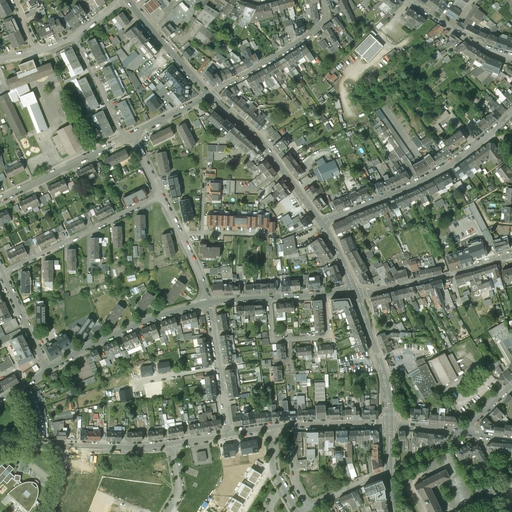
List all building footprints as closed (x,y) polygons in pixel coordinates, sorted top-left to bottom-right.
[(37,0),(30,0),(26,2),(29,8),(28,8),(28,9),(28,10),(29,10),(32,9),(34,8),(35,7),(38,6),(37,2),(38,2),(37,0)] [(156,0),(155,1),(161,10),(168,4),(169,3),(166,0),(156,0)] [(236,0),(231,0),(222,13),(225,15),(226,16),(231,9),(233,6),(237,0),(236,0)] [(285,0),(282,0),(277,2),(279,10),(282,9),(288,8),(285,0)] [(292,0),(285,0),(288,8),(290,18),(294,17),(295,16),(292,6),(295,6),(292,0)] [(318,0),(310,0),(311,3),(309,4),(312,19),(318,18),(315,4),(314,3),(319,2),(318,0)] [(326,0),(330,10),(334,8),(332,2),(336,0),(336,1),(337,4),(338,3),(337,0),(326,0)] [(345,0),(339,4),(340,6),(342,12),(344,14),(349,23),(353,21),(346,4),(347,4),(345,0)] [(389,0),(381,0),(381,1),(377,3),(375,6),(377,8),(380,10),(386,4),(389,0)] [(398,1),(395,0),(389,0),(386,4),(388,6),(387,8),(389,9),(390,8),(391,7),(392,8),(397,1),(398,1)] [(391,9),(388,12),(390,14),(391,14),(392,15),(395,12),(403,3),(398,0),(398,1),(397,1),(392,8),(391,9)] [(439,1),(437,0),(427,0),(426,2),(425,4),(435,11),(440,3),(438,2),(439,1)] [(446,7),(443,5),(446,0),(439,0),(439,1),(438,2),(440,3),(435,11),(441,15),(444,9),(446,7)] [(453,4),(446,11),(445,13),(455,21),(466,4),(459,0),(455,0),(454,2),(453,4)] [(246,3),(240,1),(238,6),(241,8),(239,13),(243,15),(246,3)] [(186,6),(182,2),(179,5),(184,11),(187,8),(186,6)] [(277,2),(269,4),(272,17),(276,16),(275,13),(274,12),(274,11),(279,10),(277,2)] [(451,2),(449,3),(446,7),(444,9),(446,11),(453,4),(451,2)] [(7,3),(0,5),(0,14),(1,17),(2,16),(3,18),(12,14),(10,9),(9,7),(7,3)] [(206,5),(200,14),(198,17),(196,20),(204,25),(195,37),(206,46),(215,36),(209,31),(211,28),(208,26),(218,14),(219,14),(225,6),(219,3),(213,10),(206,5)] [(257,7),(246,3),(243,15),(244,15),(242,19),(243,19),(243,20),(245,21),(245,20),(246,21),(249,22),(257,7)] [(42,4),(38,6),(35,7),(38,13),(44,10),(44,9),(42,4)] [(79,4),(76,7),(76,8),(72,11),(79,21),(87,15),(84,12),(85,12),(81,7),(79,4)] [(269,4),(257,7),(249,22),(249,23),(259,20),(261,28),(275,25),(274,21),(272,17),(269,4)] [(187,8),(184,11),(179,5),(172,11),(166,20),(168,23),(175,31),(178,29),(176,26),(178,25),(178,24),(183,19),(188,24),(192,17),(193,14),(187,8)] [(463,24),(461,23),(460,24),(457,22),(455,26),(463,32),(471,19),(474,13),(475,13),(477,10),(479,8),(475,5),(467,18),(463,24)] [(340,6),(335,7),(340,16),(344,14),(342,12),(340,6)] [(409,8),(402,19),(407,23),(406,25),(411,28),(412,26),(416,29),(426,20),(422,17),(412,10),(409,8)] [(38,13),(34,14),(36,18),(45,14),(44,10),(38,13)] [(486,17),(477,10),(475,13),(474,13),(471,19),(474,21),(483,28),(486,25),(487,23),(487,22),(484,20),(486,17)] [(72,11),(68,14),(69,15),(67,17),(66,16),(64,17),(71,27),(79,21),(72,11)] [(122,13),(115,18),(118,23),(126,18),(122,13)] [(390,14),(386,20),(384,18),(380,22),(384,25),(388,21),(389,22),(393,16),(392,15),(391,14),(390,14)] [(53,18),(48,20),(50,25),(52,32),(53,33),(57,31),(57,30),(58,29),(57,27),(56,28),(53,21),(54,21),(53,18)] [(126,18),(118,23),(122,28),(129,23),(126,18)] [(290,21),(282,23),(285,33),(289,32),(289,31),(294,30),(291,21),(290,18),(289,18),(290,21)] [(344,29),(335,18),(332,20),(331,20),(336,26),(335,27),(337,30),(338,29),(341,32),(344,29)] [(61,24),(59,20),(57,19),(54,21),(53,21),(56,28),(57,27),(58,29),(57,30),(57,31),(58,32),(64,29),(63,26),(62,24),(61,24)] [(478,31),(469,27),(474,21),(471,19),(463,32),(475,38),(478,31)] [(12,20),(6,23),(6,24),(10,32),(11,31),(12,33),(19,30),(15,22),(15,21),(15,20),(14,20),(13,20),(12,20)] [(496,26),(489,20),(487,22),(487,23),(486,25),(492,30),(495,26),(496,26)] [(301,21),(296,23),(298,29),(297,30),(299,35),(302,34),(302,33),(305,32),(301,21)] [(175,31),(168,23),(161,30),(168,38),(174,32),(175,31)] [(330,23),(321,28),(323,31),(328,28),(329,28),(332,26),(330,23)] [(443,28),(438,24),(432,30),(433,30),(437,34),(443,28)] [(50,25),(43,28),(43,30),(39,31),(40,35),(41,34),(42,37),(46,36),(46,35),(47,34),(48,35),(48,36),(49,36),(50,35),(50,34),(49,33),(52,32),(50,25)] [(135,25),(124,35),(127,39),(129,37),(131,40),(133,39),(141,32),(135,25)] [(328,28),(323,31),(327,37),(332,34),(329,28),(328,28)] [(12,33),(7,35),(9,40),(10,39),(11,41),(10,42),(14,48),(25,43),(23,39),(22,36),(19,30),(12,33)] [(437,34),(433,30),(427,35),(429,38),(431,40),(437,34)] [(488,35),(479,31),(478,31),(475,38),(485,43),(488,35)] [(494,34),(491,31),(488,35),(485,43),(495,46),(497,37),(495,37),(495,36),(493,35),(494,34)] [(141,32),(133,39),(135,42),(134,43),(138,48),(139,47),(148,40),(141,32)] [(426,33),(421,38),(425,42),(429,38),(427,35),(426,33)] [(339,43),(332,34),(327,37),(333,47),(334,48),(337,47),(339,45),(338,43),(339,43)] [(370,34),(354,50),(367,63),(383,47),(370,34)] [(455,37),(451,34),(448,39),(450,39),(449,41),(451,42),(453,45),(456,43),(459,39),(458,39),(455,37)] [(116,36),(111,41),(114,47),(120,42),(116,36)] [(506,40),(497,37),(495,46),(505,49),(509,44),(511,38),(507,36),(506,40)] [(95,38),(87,42),(89,48),(97,44),(95,38)] [(444,50),(438,41),(441,40),(440,38),(433,43),(439,53),(444,50)] [(148,40),(139,47),(150,59),(158,52),(148,40)] [(324,41),(319,45),(323,51),(328,47),(324,41)] [(449,41),(446,44),(444,42),(442,43),(446,50),(450,47),(453,45),(451,42),(449,41)] [(188,42),(179,50),(182,54),(191,46),(188,42)] [(463,42),(460,45),(455,49),(455,50),(458,54),(461,51),(463,52),(468,46),(463,42)] [(97,44),(89,48),(92,53),(100,50),(97,44)] [(191,46),(182,54),(187,59),(189,57),(190,59),(194,55),(190,51),(194,47),(193,46),(191,45),(191,46)] [(310,55),(309,53),(304,45),(298,49),(303,57),(305,55),(311,62),(314,60),(310,55)] [(478,52),(469,45),(468,46),(463,52),(469,56),(468,57),(470,58),(471,56),(473,58),(478,52)] [(127,57),(121,48),(116,52),(121,62),(127,57)] [(253,55),(251,56),(251,53),(248,48),(245,50),(253,65),(259,61),(255,54),(253,55)] [(72,49),(64,53),(67,58),(75,55),(72,49)] [(298,49),(291,53),(297,61),(303,57),(298,49)] [(100,50),(92,53),(95,59),(103,55),(100,50)] [(253,65),(245,50),(242,52),(245,57),(246,58),(243,60),(247,68),(253,65)] [(455,50),(448,56),(450,60),(458,54),(455,50)] [(243,60),(240,62),(238,57),(231,52),(229,54),(234,57),(236,59),(242,71),(247,68),(243,60)] [(487,57),(478,52),(473,58),(468,62),(472,64),(475,60),(481,64),(480,65),(482,66),(487,57)] [(227,61),(218,54),(216,57),(219,59),(224,63),(227,61)] [(290,54),(284,58),(294,73),(296,76),(298,74),(292,64),(293,63),(294,63),(295,64),(296,63),(296,62),(290,54)] [(75,55),(67,58),(70,64),(78,60),(75,55)] [(103,55),(95,59),(98,65),(106,61),(103,55)] [(197,70),(201,73),(211,60),(208,57),(197,70)] [(242,71),(236,59),(234,57),(232,59),(233,60),(236,64),(233,66),(237,73),(242,71)] [(493,59),(487,57),(482,66),(470,73),(474,77),(484,71),(485,69),(487,63),(491,65),(493,59)] [(294,73),(284,58),(279,62),(283,69),(286,67),(291,74),(294,73)] [(232,76),(226,64),(224,63),(219,59),(217,62),(220,65),(221,64),(222,64),(223,65),(225,69),(226,70),(223,71),(227,79),(232,76)] [(502,62),(493,59),(491,65),(487,63),(485,69),(493,72),(498,74),(499,70),(502,62)] [(78,60),(70,64),(73,70),(81,66),(78,60)] [(231,67),(227,61),(224,63),(226,64),(232,76),(237,73),(233,66),(231,67)] [(283,69),(279,62),(273,65),(277,72),(279,76),(282,74),(280,71),(283,69)] [(7,93),(0,96),(0,102),(17,139),(26,134),(11,102),(13,101),(14,103),(19,100),(18,98),(20,97),(24,107),(26,106),(37,133),(40,132),(40,133),(42,132),(48,130),(48,129),(47,129),(36,102),(37,102),(33,92),(30,93),(26,84),(54,73),(50,63),(6,81),(10,90),(10,92),(7,93)] [(189,85),(172,65),(159,76),(161,78),(162,77),(167,82),(166,83),(169,87),(173,89),(173,93),(172,93),(176,98),(173,101),(178,106),(181,103),(182,104),(187,99),(189,85)] [(273,65),(268,68),(272,76),(273,77),(274,77),(273,75),(275,74),(277,72),(273,65)] [(81,66),(73,70),(75,75),(83,72),(81,66)] [(109,66),(101,70),(104,75),(112,72),(109,66)] [(291,74),(286,67),(283,69),(287,75),(288,76),(290,75),(291,76),(292,76),(291,74)] [(272,76),(268,68),(262,71),(271,87),(277,83),(273,77),(272,76)] [(334,73),(337,71),(334,68),(325,76),(331,83),(338,77),(334,73)] [(214,75),(208,69),(202,76),(209,85),(210,84),(213,85),(214,86),(227,79),(223,71),(220,73),(220,72),(214,75)] [(506,75),(499,70),(498,74),(497,77),(503,83),(506,80),(503,78),(506,75)] [(134,73),(126,71),(138,94),(143,90),(139,85),(140,84),(135,77),(134,73)] [(271,87),(262,71),(257,74),(262,83),(263,83),(262,81),(264,80),(265,84),(268,88),(269,87),(269,88),(271,87)] [(112,72),(104,75),(107,81),(115,77),(112,72)] [(279,76),(277,72),(275,74),(279,81),(280,83),(283,81),(282,81),(282,80),(279,76)] [(493,72),(492,74),(490,76),(489,75),(482,83),(485,87),(491,82),(497,77),(498,74),(493,72)] [(261,86),(258,84),(261,82),(261,84),(262,83),(257,74),(252,77),(259,91),(260,91),(263,90),(261,86)] [(85,77),(77,81),(80,87),(88,83),(85,77)] [(115,77),(107,81),(110,87),(117,83),(115,77)] [(259,91),(252,77),(246,80),(250,87),(251,89),(252,88),(251,87),(254,86),(254,87),(255,90),(253,91),(255,94),(257,94),(257,95),(262,93),(260,91),(259,91)] [(245,81),(234,87),(236,90),(237,90),(248,86),(245,81)] [(88,83),(80,87),(83,93),(91,89),(88,83)] [(117,83),(110,87),(112,92),(120,89),(117,83)] [(226,91),(221,97),(226,101),(236,90),(234,87),(231,88),(232,90),(229,93),(227,90),(226,91)] [(91,89),(83,93),(86,98),(93,95),(91,89)] [(120,89),(112,92),(115,98),(123,94),(120,89)] [(236,90),(226,101),(231,105),(237,98),(237,97),(236,98),(234,97),(237,94),(239,92),(236,90)] [(93,95),(86,98),(88,104),(96,100),(93,95)] [(501,104),(499,107),(487,95),(485,98),(490,103),(502,115),(503,114),(507,110),(501,104)] [(242,97),(241,98),(239,101),(237,100),(238,99),(237,98),(231,105),(235,109),(245,98),(243,96),(242,97)] [(153,97),(146,103),(153,112),(160,106),(156,101),(153,97)] [(245,98),(235,109),(235,110),(240,114),(240,113),(246,106),(245,107),(243,105),(246,103),(248,101),(245,98)] [(511,105),(511,103),(507,98),(504,101),(502,102),(508,109),(511,105)] [(122,101),(117,104),(119,110),(127,106),(130,105),(128,99),(122,101)] [(475,102),(481,108),(484,105),(479,99),(475,102)] [(96,100),(88,104),(91,110),(99,106),(96,100)] [(67,101),(60,105),(63,112),(62,113),(63,116),(65,115),(69,123),(76,119),(67,101)] [(502,115),(490,103),(487,105),(493,112),(491,114),(497,120),(500,117),(500,116),(502,115)] [(246,106),(240,113),(244,117),(254,106),(252,104),(250,106),(248,110),(246,108),(247,107),(246,106)] [(127,106),(119,110),(122,116),(130,112),(127,106)] [(254,106),(244,117),(249,122),(254,115),(252,113),(255,111),(256,109),(257,109),(254,106)] [(413,159),(378,109),(374,112),(381,121),(401,151),(410,162),(413,159)] [(446,110),(428,123),(438,136),(443,133),(437,124),(449,115),(446,110)] [(103,111),(95,115),(98,121),(105,117),(103,111)] [(224,121),(214,111),(208,117),(208,118),(209,119),(218,128),(224,121)] [(130,112),(122,116),(125,121),(133,117),(130,112)] [(257,118),(255,117),(256,116),(255,115),(254,115),(249,122),(253,126),(264,115),(261,112),(257,118)] [(491,114),(489,116),(488,115),(485,117),(491,125),(497,120),(491,114)] [(264,115),(253,126),(259,131),(264,125),(264,124),(265,123),(264,124),(262,122),(265,119),(266,118),(266,117),(264,115)] [(105,117),(98,121),(100,126),(108,123),(105,117)] [(133,117),(125,121),(128,127),(136,123),(133,117)] [(485,117),(482,119),(481,118),(476,122),(477,123),(483,131),(491,125),(485,117)] [(224,121),(218,128),(226,135),(233,126),(228,122),(227,124),(224,121)] [(389,159),(401,151),(381,121),(372,127),(391,154),(387,156),(389,159)] [(108,123),(100,126),(103,132),(111,128),(108,123)] [(189,131),(185,123),(178,126),(182,136),(183,140),(184,139),(188,148),(195,145),(191,137),(192,137),(189,131)] [(477,123),(472,126),(470,123),(467,126),(473,134),(474,133),(477,136),(483,131),(477,123)] [(73,130),(71,124),(56,132),(58,135),(52,138),(61,156),(67,153),(69,156),(83,149),(80,144),(85,142),(78,128),(73,130)] [(245,136),(233,126),(226,135),(225,135),(236,145),(237,145),(245,136)] [(271,127),(266,131),(270,136),(275,132),(271,127)] [(111,128),(103,132),(106,138),(114,134),(111,128)] [(162,131),(157,134),(150,138),(153,145),(161,141),(162,141),(165,139),(173,135),(170,128),(162,131)] [(271,136),(275,141),(281,136),(277,131),(271,136)] [(460,131),(443,143),(449,152),(466,139),(460,131)] [(256,146),(245,136),(237,145),(246,154),(249,152),(256,146)] [(416,137),(411,140),(417,148),(422,145),(416,137)] [(283,138),(272,147),(277,153),(290,144),(288,141),(287,141),(286,141),(283,138)] [(443,143),(439,145),(442,150),(440,152),(445,159),(451,155),(449,152),(443,143)] [(490,143),(480,150),(479,150),(477,151),(477,152),(472,156),(479,165),(490,157),(494,163),(497,161),(498,162),(501,160),(500,158),(503,156),(498,148),(496,146),(494,144),(490,143)] [(256,146),(249,152),(251,155),(250,155),(252,158),(253,158),(255,161),(259,158),(258,157),(262,154),(256,146)] [(125,150),(117,154),(117,153),(112,156),(104,160),(107,168),(116,163),(116,164),(120,162),(129,157),(125,150)] [(410,162),(401,151),(389,159),(396,171),(397,171),(403,183),(408,180),(409,179),(405,171),(404,172),(402,167),(400,168),(397,164),(396,162),(395,163),(394,162),(395,161),(399,159),(401,158),(402,160),(407,168),(413,178),(417,176),(411,166),(410,162)] [(165,152),(156,154),(158,161),(159,167),(161,174),(170,172),(168,164),(167,160),(165,152)] [(290,152),(281,159),(286,165),(293,159),(291,156),(292,155),(290,152)] [(440,152),(432,158),(437,165),(445,159),(440,152)] [(432,158),(428,154),(429,155),(423,159),(424,159),(431,168),(437,165),(432,158)] [(471,156),(464,161),(471,171),(474,169),(473,168),(475,167),(474,167),(477,165),(471,156)] [(293,159),(286,165),(290,171),(297,165),(293,159)] [(377,159),(371,161),(375,167),(380,164),(377,159)] [(424,159),(411,166),(417,176),(431,168),(424,159)] [(18,164),(13,166),(16,174),(24,170),(20,160),(17,161),(18,164)] [(265,160),(258,166),(263,173),(271,166),(268,161),(267,162),(265,160)] [(334,160),(323,164),(318,167),(313,171),(312,171),(314,174),(318,172),(323,181),(340,174),(334,160)] [(92,164),(84,168),(88,176),(93,173),(94,176),(97,175),(92,164)] [(297,165),(290,171),(296,178),(299,176),(299,175),(300,176),(301,175),(304,173),(297,165)] [(465,173),(459,165),(457,166),(452,170),(458,178),(460,177),(461,178),(463,177),(462,176),(465,173)] [(500,169),(498,171),(501,176),(510,169),(508,167),(506,165),(500,169)] [(13,166),(7,169),(6,166),(3,168),(8,178),(16,174),(13,166)] [(263,173),(262,174),(266,179),(267,178),(268,180),(277,174),(271,166),(263,173)] [(84,168),(76,172),(81,182),(84,181),(83,178),(88,176),(84,168)] [(511,171),(510,169),(501,176),(505,182),(507,181),(511,176),(511,173),(511,172),(511,171)] [(403,183),(397,171),(396,171),(393,172),(394,173),(393,174),(395,177),(392,178),(395,186),(403,183)] [(448,173),(440,177),(445,186),(453,182),(448,173)] [(262,174),(251,182),(255,187),(266,179),(262,174)] [(392,177),(388,179),(387,174),(383,176),(385,182),(383,183),(386,190),(395,186),(392,178),(392,177)] [(177,176),(168,177),(170,185),(169,185),(170,191),(171,190),(172,198),(181,196),(179,188),(180,188),(179,184),(177,176)] [(227,177),(227,194),(235,194),(235,180),(229,180),(229,177),(227,177)] [(440,177),(433,181),(437,191),(438,191),(443,188),(442,187),(445,186),(440,177)] [(63,179),(55,183),(59,191),(65,189),(66,191),(69,190),(63,179)] [(288,188),(281,180),(274,185),(278,190),(272,196),(274,198),(275,198),(279,194),(288,188)] [(383,183),(382,181),(375,185),(378,193),(386,190),(383,183)] [(437,191),(433,181),(428,184),(424,186),(429,194),(429,196),(435,193),(435,192),(437,191)] [(460,181),(456,183),(460,191),(465,189),(460,181)] [(55,183),(47,187),(52,198),(55,197),(54,194),(59,191),(55,183)] [(312,186),(305,191),(309,196),(316,191),(317,190),(315,188),(314,189),(312,186)] [(426,197),(425,196),(429,194),(424,186),(418,189),(425,203),(428,202),(426,197)] [(367,187),(360,190),(360,189),(357,190),(358,191),(361,200),(371,196),(367,187)] [(134,192),(131,194),(122,199),(125,206),(133,202),(134,203),(139,200),(147,196),(146,193),(143,188),(134,193),(134,192)] [(288,188),(279,194),(283,199),(291,192),(288,188)] [(418,189),(412,191),(417,200),(420,198),(420,201),(423,205),(425,203),(418,189)] [(355,191),(351,192),(351,194),(348,195),(352,204),(361,200),(358,191),(355,192),(355,191)] [(412,191),(406,194),(410,202),(417,200),(412,191)] [(406,194),(394,199),(399,209),(401,207),(402,209),(404,208),(405,212),(410,210),(408,206),(409,206),(409,204),(411,203),(410,202),(406,194)] [(35,195),(27,199),(30,206),(36,204),(37,206),(40,205),(35,195)] [(348,195),(343,197),(342,195),(340,196),(341,198),(344,207),(352,204),(348,195)] [(272,196),(268,196),(260,202),(260,204),(267,204),(271,200),(274,198),(272,196)] [(319,197),(312,202),(319,211),(323,208),(324,209),(327,207),(320,197),(319,197)] [(341,198),(333,201),(336,210),(344,207),(341,198)] [(27,199),(19,203),(24,213),(26,212),(25,209),(30,206),(27,199)] [(188,199),(180,201),(181,208),(182,214),(184,221),(193,220),(191,211),(191,207),(190,207),(188,199)] [(399,209),(394,199),(390,201),(393,209),(394,209),(396,213),(400,212),(399,209)] [(442,200),(434,204),(437,209),(444,205),(442,200)] [(108,206),(102,208),(106,216),(114,212),(109,202),(106,203),(108,206)] [(386,203),(379,205),(383,214),(384,217),(386,216),(385,213),(389,211),(386,203)] [(379,205),(371,208),(375,218),(380,216),(379,215),(383,214),(379,205)] [(102,208),(97,211),(96,208),(93,210),(98,220),(106,216),(102,208)] [(375,218),(371,208),(364,211),(368,220),(375,218)] [(6,210),(0,213),(0,217),(2,222),(7,219),(9,222),(11,220),(6,210)] [(364,211),(358,213),(362,222),(363,225),(369,222),(368,220),(364,211)] [(358,213),(351,216),(354,225),(355,226),(357,228),(359,227),(357,224),(362,222),(358,213)] [(291,220),(287,214),(281,218),(286,226),(283,228),(287,234),(289,233),(290,233),(294,232),(293,229),(299,226),(299,225),(302,224),(300,221),(303,219),(301,215),(291,220)] [(144,215),(136,215),(136,224),(136,230),(136,238),(145,238),(144,229),(145,229),(145,224),(144,224),(144,215)] [(80,216),(77,217),(79,220),(73,223),(77,230),(85,226),(80,216)] [(303,219),(300,221),(302,224),(303,225),(304,226),(310,223),(311,221),(308,216),(303,219)] [(342,221),(332,225),(336,235),(338,234),(350,229),(350,228),(355,226),(354,225),(351,216),(346,218),(347,219),(342,221)] [(73,223),(68,225),(67,223),(64,224),(69,234),(77,230),(73,223)] [(121,227),(113,227),(113,234),(113,240),(113,247),(121,247),(121,239),(122,239),(122,235),(121,235),(121,227)] [(492,237),(488,229),(482,232),(489,246),(493,245),(494,248),(496,248),(497,252),(503,250),(501,242),(501,238),(495,240),(495,242),(496,242),(496,243),(493,244),(492,237)] [(50,234),(44,237),(48,244),(56,240),(51,230),(48,231),(50,234)] [(170,233),(161,235),(164,244),(163,244),(164,248),(165,248),(167,257),(175,255),(173,247),(172,241),(171,241),(170,233)] [(292,236),(281,239),(284,259),(308,254),(306,247),(294,250),(292,236)] [(44,237),(39,239),(38,237),(35,238),(40,248),(48,244),(44,237)] [(350,237),(340,240),(345,254),(355,249),(350,237)] [(98,238),(90,238),(90,245),(90,251),(90,259),(98,259),(98,250),(99,250),(99,246),(98,246),(98,238)] [(319,238),(306,246),(306,247),(308,254),(313,253),(315,252),(326,245),(322,239),(319,238)] [(508,238),(504,239),(504,241),(501,242),(503,250),(511,248),(509,243),(508,238)] [(471,244),(466,246),(468,250),(471,260),(488,255),(485,245),(484,246),(482,241),(478,242),(478,241),(470,243),(471,244)] [(211,247),(206,247),(206,243),(199,243),(199,255),(203,256),(202,259),(215,260),(215,258),(219,258),(220,246),(212,246),(211,247)] [(21,248),(15,251),(19,259),(27,255),(22,244),(19,246),(21,248)] [(326,245),(315,252),(319,258),(322,256),(330,251),(326,245)] [(75,249),(67,249),(67,257),(67,263),(67,270),(76,270),(75,262),(76,262),(76,258),(75,258),(75,249)] [(357,252),(355,249),(345,254),(353,269),(364,264),(362,261),(363,261),(358,252),(357,252)] [(375,259),(370,250),(368,251),(366,253),(370,261),(375,259)] [(457,255),(461,267),(473,264),(471,260),(468,250),(457,253),(457,255)] [(15,251),(10,254),(9,251),(6,252),(11,262),(19,259),(15,251)] [(330,251),(322,256),(323,258),(326,262),(333,257),(330,251)] [(457,253),(447,256),(448,260),(447,261),(449,266),(450,267),(451,271),(461,267),(457,255),(457,253)] [(441,274),(440,266),(435,267),(432,260),(428,262),(429,266),(430,265),(431,269),(432,275),(441,274)] [(52,261),(44,261),(44,268),(44,274),(44,281),(53,281),(52,273),(53,273),(53,269),(52,269),(52,261)] [(381,267),(377,261),(373,263),(375,267),(376,269),(376,270),(381,281),(379,281),(380,286),(385,285),(384,280),(386,280),(384,276),(386,275),(384,273),(386,272),(383,266),(381,267)] [(336,264),(328,268),(329,270),(325,272),(327,277),(326,277),(326,278),(329,275),(331,275),(339,271),(336,264)] [(364,264),(353,269),(357,275),(365,272),(367,271),(364,264)] [(496,265),(483,269),(485,273),(485,274),(489,273),(490,273),(493,272),(498,270),(496,265)] [(404,270),(396,272),(394,267),(389,269),(390,270),(392,274),(394,278),(397,283),(408,280),(406,272),(405,269),(404,270)] [(511,267),(507,269),(507,268),(503,270),(506,282),(511,280),(511,267)] [(483,269),(470,273),(472,277),(473,277),(475,282),(479,281),(478,277),(479,277),(478,275),(485,273),(483,269)] [(339,271),(331,275),(333,282),(342,279),(339,271)] [(29,280),(29,272),(21,272),(21,279),(21,286),(21,293),(30,293),(29,284),(30,284),(30,280),(29,280)] [(357,275),(356,276),(359,281),(361,283),(363,284),(366,283),(367,284),(371,284),(370,281),(368,278),(369,277),(367,275),(366,275),(365,272),(357,275)] [(470,273),(462,275),(465,282),(467,286),(470,284),(473,290),(477,288),(476,286),(477,286),(475,282),(473,277),(472,277),(470,273)] [(392,279),(388,274),(387,275),(386,275),(384,276),(386,280),(384,280),(385,285),(397,283),(394,278),(392,279)] [(251,284),(246,285),(246,294),(254,293),(253,280),(253,275),(250,275),(250,283),(251,283),(251,284)] [(462,275),(455,277),(457,286),(464,284),(464,283),(465,282),(462,275)] [(319,276),(308,277),(309,289),(320,288),(319,276)] [(290,278),(281,279),(282,291),(290,290),(290,281),(290,278)] [(451,288),(449,289),(448,285),(453,283),(451,278),(440,280),(442,286),(444,291),(447,290),(449,295),(450,296),(454,294),(451,288)] [(299,279),(294,279),(294,281),(290,281),(290,290),(300,290),(299,279)] [(172,287),(170,291),(165,298),(172,303),(176,296),(177,297),(180,292),(185,285),(178,280),(173,288),(172,287)] [(443,302),(437,287),(442,286),(440,280),(430,283),(437,301),(439,304),(443,302)] [(481,282),(480,282),(479,281),(475,282),(477,286),(476,286),(477,288),(480,293),(484,292),(481,284),(482,284),(481,282)] [(482,284),(481,284),(484,292),(492,289),(491,286),(489,281),(482,284)] [(275,282),(268,283),(268,292),(276,292),(275,282)] [(437,301),(430,283),(421,285),(426,294),(427,295),(428,297),(430,296),(428,294),(430,293),(431,295),(434,302),(437,301)] [(222,284),(212,284),(213,295),(223,294),(222,285),(222,284)] [(227,285),(222,285),(223,294),(223,295),(233,295),(233,286),(233,284),(230,285),(230,284),(227,284),(227,285)] [(426,294),(421,285),(416,286),(421,296),(426,294)] [(414,287),(410,288),(407,288),(411,302),(415,302),(413,295),(416,295),(414,287)] [(407,288),(402,290),(404,298),(407,297),(408,303),(411,302),(407,288)] [(447,290),(444,291),(445,294),(445,297),(447,304),(448,303),(451,308),(452,307),(453,309),(455,308),(452,301),(451,299),(450,296),(449,295),(447,290)] [(396,291),(390,292),(393,301),(396,300),(397,305),(400,305),(396,291)] [(142,298),(140,302),(135,309),(142,313),(146,307),(146,308),(150,303),(149,302),(154,296),(147,292),(142,299),(142,298)] [(391,302),(388,293),(382,295),(386,310),(389,309),(388,304),(387,302),(389,301),(389,303),(391,302)] [(382,295),(376,296),(378,304),(382,303),(382,305),(383,311),(386,310),(382,295)] [(468,295),(460,298),(452,301),(455,308),(456,309),(471,303),(468,295)] [(376,296),(370,298),(373,311),(374,315),(375,317),(378,316),(376,307),(375,305),(378,304),(376,296)] [(349,298),(330,299),(332,314),(339,311),(338,309),(342,307),(343,309),(352,306),(349,298)] [(322,300),(312,301),(313,309),(322,308),(322,300)] [(439,304),(437,301),(434,302),(438,312),(442,310),(441,308),(439,304)] [(293,302),(284,303),(285,312),(294,311),(293,302)] [(284,303),(276,303),(276,312),(285,312),(284,303)] [(113,311),(110,314),(111,314),(106,321),(112,326),(116,320),(117,320),(120,315),(124,309),(118,304),(113,311)] [(43,305),(37,305),(37,312),(36,312),(36,318),(37,318),(37,325),(45,325),(45,317),(45,313),(45,305),(43,305)] [(254,305),(244,306),(244,315),(245,319),(248,318),(248,315),(254,314),(254,305)] [(262,305),(254,305),(254,314),(255,321),(267,320),(266,315),(263,315),(263,313),(264,313),(264,309),(262,309),(262,305)] [(244,306),(236,307),(237,316),(244,315),(244,306)] [(352,306),(343,309),(345,312),(340,314),(342,318),(346,317),(355,313),(352,306)] [(7,307),(0,309),(0,315),(9,311),(7,307)] [(322,308),(313,309),(314,318),(323,318),(322,308)] [(493,309),(486,311),(486,312),(484,313),(486,318),(487,317),(488,319),(495,317),(493,309)] [(9,311),(0,315),(0,321),(3,320),(11,316),(9,311)] [(195,313),(188,314),(190,323),(191,328),(198,326),(197,321),(195,313)] [(355,313),(346,317),(349,325),(358,322),(355,313)] [(188,314),(181,316),(183,325),(190,323),(188,314)] [(225,314),(216,315),(217,323),(226,321),(225,314)] [(83,324),(81,327),(77,334),(83,339),(87,333),(88,333),(91,328),(95,322),(88,317),(84,324),(83,324)] [(12,319),(10,320),(14,328),(19,326),(15,318),(12,319)] [(175,318),(168,320),(170,328),(171,332),(177,330),(177,328),(177,327),(177,326),(175,318)] [(323,318),(314,318),(315,327),(324,327),(323,318)] [(168,320),(160,322),(163,330),(170,328),(168,320)] [(511,332),(509,334),(506,320),(488,331),(497,343),(502,340),(511,357),(511,332)] [(226,321),(217,323),(218,330),(227,329),(226,321)] [(349,325),(348,326),(349,329),(351,328),(352,331),(360,327),(358,322),(349,325)] [(401,322),(396,325),(400,332),(407,333),(401,322)] [(155,324),(148,327),(151,335),(152,339),(159,337),(158,333),(158,332),(155,324)] [(77,325),(73,329),(77,333),(81,328),(77,325)] [(148,327),(141,330),(144,338),(146,343),(153,340),(151,335),(148,327)] [(324,327),(315,327),(316,335),(324,335),(324,327)] [(360,327),(352,331),(352,333),(351,334),(352,337),(353,336),(362,332),(360,327)] [(135,332),(128,335),(132,343),(133,347),(134,348),(140,345),(135,332)] [(362,332),(353,336),(357,345),(366,341),(362,332)] [(384,332),(376,336),(378,342),(388,338),(393,337),(410,338),(411,333),(407,333),(400,332),(400,333),(391,332),(391,333),(390,332),(389,333),(389,334),(386,335),(384,332)] [(23,334),(11,339),(21,359),(32,354),(23,334)] [(49,346),(47,348),(52,356),(54,355),(58,353),(61,351),(59,349),(62,347),(62,348),(65,346),(65,347),(69,344),(68,344),(71,343),(65,334),(63,335),(59,337),(59,338),(57,339),(58,342),(56,343),(55,342),(53,344),(52,344),(49,346)] [(128,335),(121,338),(125,346),(132,343),(128,335)] [(203,337),(199,338),(200,348),(209,347),(208,341),(205,342),(205,337),(203,337)] [(388,338),(378,342),(381,348),(396,342),(395,339),(392,340),(388,342),(387,339),(389,339),(388,338)] [(116,341),(109,344),(112,352),(119,349),(116,341)] [(357,345),(354,345),(355,347),(357,346),(359,352),(368,349),(366,341),(357,345)] [(396,342),(381,348),(383,354),(391,351),(390,348),(394,347),(397,345),(396,342)] [(285,343),(276,344),(277,352),(285,351),(285,343)] [(109,344),(102,347),(106,358),(107,359),(108,358),(108,359),(114,357),(112,352),(109,344)] [(333,344),(325,345),(325,353),(333,353),(333,350),(333,344)] [(325,345),(317,346),(318,357),(326,357),(325,353),(325,345)] [(311,346),(303,347),(303,355),(308,355),(308,359),(312,359),(311,346)] [(303,347),(295,347),(296,356),(303,355),(303,347)] [(96,349),(89,352),(91,355),(93,361),(100,358),(96,349)] [(285,351),(277,352),(277,356),(274,356),(274,360),(286,359),(285,351)] [(452,353),(446,356),(444,353),(430,360),(441,381),(442,384),(443,385),(457,378),(455,374),(461,371),(452,353)] [(21,359),(16,361),(19,367),(34,359),(32,354),(21,359)] [(93,361),(91,355),(86,357),(94,375),(98,373),(93,361)] [(231,355),(222,356),(224,364),(233,362),(231,355)] [(4,358),(5,360),(0,363),(0,371),(1,372),(13,365),(9,356),(4,358)] [(210,356),(202,358),(203,365),(211,364),(210,356)] [(425,363),(423,358),(415,362),(418,367),(425,363)] [(441,381),(430,360),(425,363),(427,367),(436,383),(436,384),(441,381)] [(505,370),(500,360),(497,362),(499,365),(499,366),(503,372),(505,370)] [(168,362),(158,364),(159,372),(163,372),(163,373),(166,372),(166,371),(170,370),(168,362)] [(419,371),(408,377),(421,400),(432,393),(429,387),(436,383),(427,367),(425,363),(418,367),(419,371)] [(281,365),(273,366),(273,374),(282,373),(281,365)] [(151,366),(140,368),(141,377),(153,375),(151,366)] [(32,367),(22,373),(25,378),(35,372),(32,367)] [(234,368),(224,370),(226,377),(235,376),(234,368)] [(509,381),(504,375),(504,374),(503,372),(500,373),(502,376),(498,379),(503,384),(505,384),(509,381)] [(282,373),(273,374),(274,381),(282,381),(282,373)] [(14,374),(5,379),(9,387),(19,382),(14,374)] [(300,374),(296,374),(296,380),(302,380),(302,396),(307,396),(306,374),(305,374),(300,374)] [(77,382),(73,375),(68,378),(73,385),(77,382)] [(94,375),(77,382),(80,387),(96,380),(94,375)] [(213,375),(204,376),(205,384),(214,383),(213,375)] [(5,379),(0,381),(0,382),(4,390),(9,387),(5,379)] [(207,394),(216,393),(214,383),(205,384),(202,385),(202,388),(206,387),(207,394)] [(33,386),(24,392),(26,397),(36,392),(33,386)] [(325,387),(314,387),(315,402),(325,402),(325,387)] [(36,392),(26,397),(28,401),(38,397),(41,396),(38,391),(36,392)] [(377,395),(369,395),(369,399),(369,401),(372,400),(373,402),(374,402),(374,406),(378,405),(377,395)] [(302,396),(297,396),(297,401),(297,404),(297,405),(301,404),(304,404),(305,410),(308,410),(308,403),(307,401),(307,396),(302,396)] [(38,397),(28,401),(30,406),(37,403),(38,403),(41,402),(41,401),(43,401),(42,398),(39,399),(38,397)] [(369,399),(365,400),(366,409),(362,410),(362,419),(370,418),(369,401),(369,399)] [(374,402),(373,402),(372,400),(369,401),(370,418),(377,418),(378,411),(374,411),(374,406),(374,402)] [(311,403),(308,403),(308,410),(308,419),(316,419),(315,408),(313,408),(313,410),(310,410),(310,408),(311,407),(311,403)] [(294,410),(288,411),(289,420),(298,419),(297,410),(297,405),(297,404),(294,404),(294,410)] [(304,404),(301,404),(301,410),(297,410),(298,419),(308,419),(308,410),(305,410),(304,404)] [(204,405),(201,405),(201,410),(204,422),(212,421),(211,415),(210,408),(206,409),(205,405),(204,405)] [(325,405),(315,406),(315,408),(316,419),(326,418),(325,409),(325,405)] [(284,412),(278,412),(279,421),(289,420),(288,411),(288,407),(284,408),(284,412)] [(335,407),(328,407),(328,409),(325,409),(326,418),(330,418),(330,419),(338,419),(338,410),(338,408),(335,408),(335,407)] [(40,408),(32,411),(34,419),(42,417),(41,412),(40,408)] [(427,409),(420,408),(420,410),(419,419),(422,419),(421,420),(426,420),(427,413),(427,409)] [(439,408),(438,415),(436,415),(435,424),(443,425),(445,408),(439,408)] [(454,417),(447,416),(448,408),(445,408),(443,425),(455,426),(456,420),(454,417)] [(505,416),(496,408),(489,415),(495,421),(499,417),(501,420),(503,418),(505,416)] [(418,409),(411,409),(410,414),(412,414),(411,419),(416,419),(416,418),(419,419),(420,410),(418,409)] [(200,423),(196,424),(197,433),(205,431),(204,422),(201,410),(198,410),(200,422),(200,423)] [(237,412),(235,412),(236,415),(232,416),(234,427),(242,425),(240,416),(240,411),(237,412)] [(262,413),(255,414),(257,423),(265,422),(264,413),(262,413)] [(215,415),(215,414),(211,415),(212,421),(214,430),(222,428),(220,420),(216,420),(215,415)] [(251,414),(248,415),(249,424),(257,423),(255,414),(251,414)] [(245,415),(240,416),(242,425),(249,424),(248,415),(245,415)] [(499,417),(495,421),(500,425),(503,422),(501,420),(499,417)] [(494,426),(486,418),(479,425),(482,431),(503,434),(504,428),(495,427),(495,426),(494,426)] [(182,421),(174,422),(177,436),(184,435),(182,421)] [(212,421),(204,422),(205,431),(214,430),(212,421)] [(174,422),(167,423),(169,437),(177,436),(174,422)] [(196,424),(189,425),(190,434),(197,433),(196,424)] [(511,425),(504,425),(504,428),(503,434),(511,434),(511,425)] [(162,429),(155,430),(156,439),(163,438),(162,429)] [(155,430),(147,431),(148,440),(156,439),(155,430)] [(376,430),(369,430),(370,439),(370,444),(371,444),(373,444),(378,443),(377,432),(376,430)] [(57,431),(57,433),(57,439),(67,439),(67,432),(57,431)] [(318,441),(318,431),(306,432),(306,437),(306,449),(309,449),(310,449),(310,443),(309,443),(309,441),(312,441),(312,442),(314,442),(314,441),(318,441)] [(333,431),(324,431),(325,439),(329,439),(329,442),(333,442),(333,440),(333,431)] [(347,431),(333,431),(333,440),(339,440),(339,441),(347,441),(347,440),(347,431)] [(355,431),(347,431),(347,440),(355,440),(355,431)] [(121,432),(114,432),(113,441),(121,441),(121,432)] [(142,432),(134,432),(135,441),(142,440),(142,432)] [(306,432),(295,432),(297,458),(302,457),(302,437),(306,437),(306,432)] [(418,433),(413,432),(411,439),(412,447),(414,447),(415,447),(419,446),(421,436),(418,436),(418,433)] [(442,436),(428,434),(425,449),(445,440),(444,436),(442,436)] [(469,442),(467,444),(467,445),(462,447),(467,456),(470,455),(471,456),(478,453),(482,451),(478,443),(472,447),(470,443),(469,442)] [(378,443),(373,444),(373,449),(372,449),(373,461),(371,461),(373,473),(381,470),(381,460),(380,460),(378,443)] [(491,443),(486,446),(493,456),(496,454),(495,453),(495,451),(498,452),(498,450),(493,449),(494,443),(491,443)] [(462,447),(455,451),(459,460),(467,456),(462,447)] [(309,449),(306,449),(306,468),(310,468),(311,467),(311,464),(312,464),(312,461),(314,459),(314,449),(310,449),(309,449)] [(205,451),(196,453),(198,462),(206,460),(205,451)] [(0,483),(3,480),(7,484),(12,478),(14,476),(10,472),(14,469),(9,464),(6,468),(2,465),(6,461),(1,457),(0,458),(0,483)] [(341,457),(336,457),(336,464),(339,464),(339,467),(345,467),(342,457),(341,457)] [(248,473),(257,479),(260,474),(251,468),(248,473)] [(445,469),(426,478),(425,475),(421,477),(423,481),(414,485),(418,492),(420,491),(430,511),(428,511),(442,511),(431,489),(432,489),(431,487),(450,477),(445,469)] [(254,483),(257,479),(248,473),(245,477),(254,483)] [(14,476),(12,478),(14,480),(15,480),(17,482),(22,486),(23,484),(22,483),(20,481),(21,475),(15,474),(15,476),(14,476)] [(330,477),(322,481),(325,487),(332,484),(330,477)] [(382,480),(363,487),(365,492),(366,495),(374,492),(374,494),(375,500),(385,499),(384,489),(385,488),(382,480)] [(26,482),(24,483),(22,483),(23,484),(22,486),(17,482),(13,486),(15,487),(12,489),(9,492),(7,494),(9,493),(14,497),(11,500),(15,503),(17,500),(21,504),(19,506),(22,509),(24,506),(29,511),(27,511),(28,511),(31,509),(32,507),(34,504),(36,507),(39,503),(34,498),(35,496),(37,498),(38,495),(38,493),(38,491),(38,489),(38,486),(36,487),(32,483),(33,482),(30,481),(28,481),(26,482)] [(495,482),(486,488),(489,491),(487,493),(489,497),(501,489),(499,485),(497,486),(495,482)] [(239,488),(248,494),(251,489),(242,483),(239,488)] [(245,498),(248,494),(239,488),(236,492),(245,498)] [(362,503),(356,490),(351,492),(357,505),(359,504),(360,504),(362,503)] [(357,505),(351,492),(339,498),(342,503),(348,500),(352,509),(358,506),(357,505)] [(229,502),(239,508),(242,504),(232,498),(229,502)] [(385,499),(375,500),(377,509),(387,508),(385,499)] [(234,511),(236,511),(239,508),(229,502),(226,507),(234,511)]
